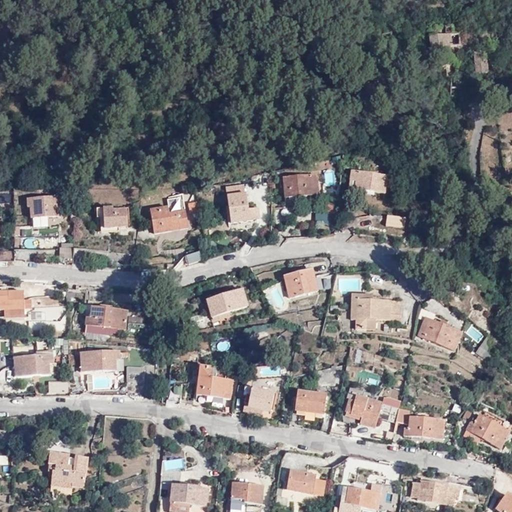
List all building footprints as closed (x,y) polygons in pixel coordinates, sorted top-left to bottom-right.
[(451,25),(440,26),(441,34),(441,44),(440,45),(440,57),(449,57),(448,44),(459,44),(458,32),(450,32),(451,25)] [(445,75),(460,75),(460,64),(449,57),(440,57),(440,45),(441,44),(441,34),(429,34),(431,66),(444,66),(445,75)] [(476,75),(488,74),(487,54),(474,55),(476,75)] [(334,172),(325,171),(324,184),(333,185),(334,172)] [(357,190),(384,196),(387,179),(355,171),(352,182),(358,183),(357,190)] [(287,197),(318,196),(317,177),(287,178),(287,197)] [(233,225),(261,220),(259,211),(249,212),(246,196),(229,199),(233,225)] [(167,200),(168,213),(183,212),(182,198),(167,200)] [(62,201),(25,200),(25,210),(31,210),(31,221),(62,221),(62,201)] [(352,214),(362,216),(363,209),(353,206),(352,214)] [(155,234),(189,229),(187,213),(167,216),(165,209),(151,211),(155,234)] [(106,229),(128,229),(127,212),(113,212),(113,210),(98,210),(98,220),(106,220),(106,229)] [(315,225),(331,226),(331,212),(316,212),(315,225)] [(391,228),(411,230),(412,220),(392,219),(391,228)] [(73,260),(74,249),(59,248),(58,260),(73,260)] [(16,262),(15,250),(2,251),(2,262),(16,262)] [(187,267),(201,262),(197,253),(184,257),(187,267)] [(293,299),(320,294),(315,273),(289,278),(293,299)] [(231,313),(248,308),(243,291),(208,301),(216,329),(234,323),(231,313)] [(0,312),(6,312),(26,312),(25,294),(0,293),(0,312)] [(76,293),(67,293),(68,306),(77,306),(76,293)] [(183,297),(173,300),(179,315),(188,311),(183,297)] [(353,298),(353,322),(358,322),(358,331),(377,331),(378,323),(391,323),(391,326),(401,326),(401,304),(374,303),(374,298),(353,298)] [(65,307),(27,310),(28,332),(67,330),(65,307)] [(85,328),(125,332),(128,314),(92,311),(91,321),(86,321),(85,328)] [(154,330),(153,320),(132,317),(131,326),(154,330)] [(457,350),(463,332),(427,319),(420,338),(457,350)] [(125,336),(125,332),(85,328),(84,334),(108,337),(108,333),(125,336)] [(471,329),(468,335),(479,342),(483,336),(471,329)] [(477,352),(494,364),(487,337),(477,352)] [(17,376),(52,375),(51,363),(56,363),(56,356),(17,357),(17,376)] [(81,375),(118,375),(118,364),(121,364),(121,356),(80,356),(81,375)] [(126,368),(126,383),(144,383),(144,368),(126,368)] [(199,398),(230,402),(232,383),(211,381),(211,371),(201,371),(199,398)] [(70,393),(70,382),(49,382),(49,393),(70,393)] [(165,405),(173,406),(175,388),(167,387),(165,405)] [(260,389),(248,387),(244,407),(262,410),(270,412),(273,394),(260,391),(260,389)] [(298,395),(296,413),(326,416),(327,398),(298,395)] [(395,425),(399,410),(347,396),(342,414),(362,420),(360,426),(375,430),(378,420),(395,425)] [(262,410),(244,407),(243,413),(261,416),(262,410)] [(411,414),(399,410),(395,425),(406,428),(405,437),(444,440),(445,423),(411,419),(411,414)] [(466,424),(470,416),(466,413),(461,421),(466,424)] [(466,432),(480,440),(501,451),(509,435),(474,416),(466,432)] [(476,446),(480,440),(466,432),(463,439),(476,446)] [(69,487),(68,490),(80,492),(86,462),(74,459),(73,462),(67,461),(67,458),(48,455),(46,466),(53,467),(52,474),(49,474),(47,483),(69,487)] [(0,468),(11,468),(11,458),(0,458),(0,468)] [(182,462),(161,461),(161,481),(182,481),(182,462)] [(287,489),(313,493),(316,476),(290,471),(287,489)] [(68,492),(68,490),(69,487),(47,483),(47,488),(68,492)] [(446,507),(454,508),(455,496),(459,496),(460,485),(447,484),(447,486),(421,483),(421,486),(413,485),(411,498),(419,499),(419,503),(446,507)] [(232,503),(262,504),(262,489),(232,488),(232,503)] [(338,511),(342,511),(346,511),(348,507),(363,510),(376,511),(379,511),(382,496),(343,488),(338,511)] [(171,506),(208,509),(209,491),(172,489),(171,506)] [(496,511),(511,511),(511,499),(511,501),(507,497),(496,511)] [(167,511),(170,499),(162,498),(158,511),(167,511)]
